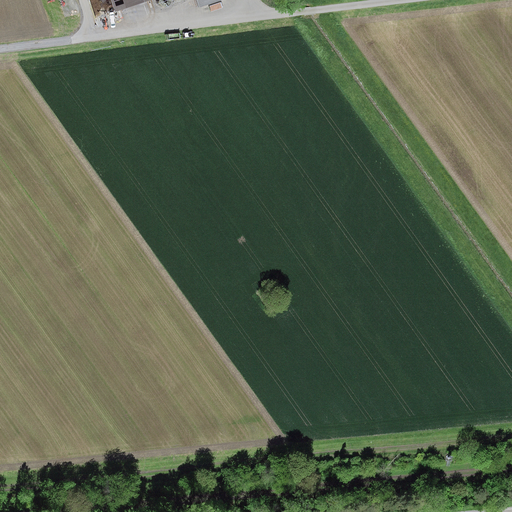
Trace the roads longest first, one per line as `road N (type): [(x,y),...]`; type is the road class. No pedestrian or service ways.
road 1 (track): [(0,486),(511,435)]
road 2 (unclassified): [(394,0),(0,49)]
